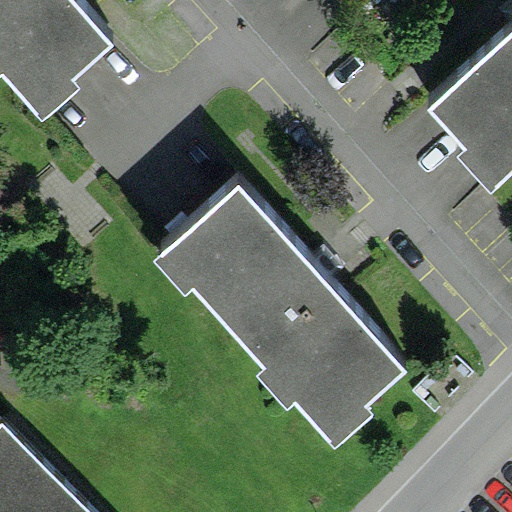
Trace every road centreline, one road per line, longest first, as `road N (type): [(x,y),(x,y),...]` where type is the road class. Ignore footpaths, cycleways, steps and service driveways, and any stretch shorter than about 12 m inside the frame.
road 1 (residential): [(511,332),(211,0)]
road 2 (residential): [(417,511),(511,416)]
